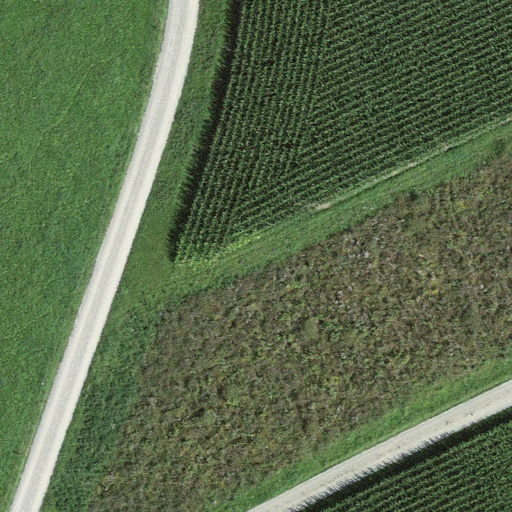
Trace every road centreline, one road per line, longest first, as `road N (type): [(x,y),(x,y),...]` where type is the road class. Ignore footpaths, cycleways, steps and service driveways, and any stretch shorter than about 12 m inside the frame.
road 1 (track): [(31,511),(169,85),(183,0)]
road 2 (track): [(511,398),(281,511)]
